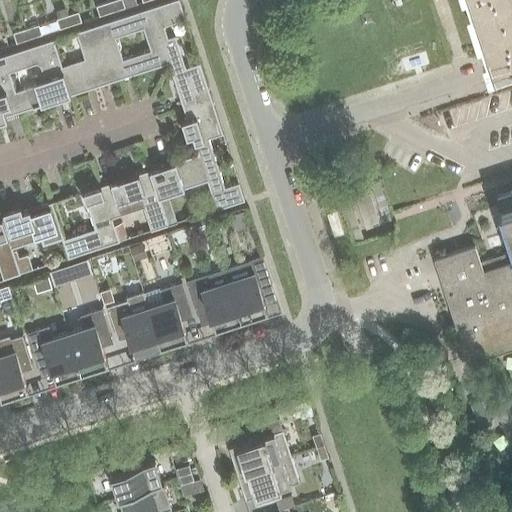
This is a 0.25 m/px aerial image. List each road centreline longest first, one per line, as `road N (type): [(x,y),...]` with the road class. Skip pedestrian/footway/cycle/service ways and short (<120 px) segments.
road 1 (residential): [(269,141),(320,294),(318,321),(295,343),(187,380)]
road 2 (residential): [(269,141),(511,64)]
road 3 (residential): [(187,380),(0,440)]
road 4 (residential): [(154,116),(0,166)]
road 5 (residential): [(240,0),(235,38),(269,141)]
road 6 (residential): [(187,380),(228,511)]
